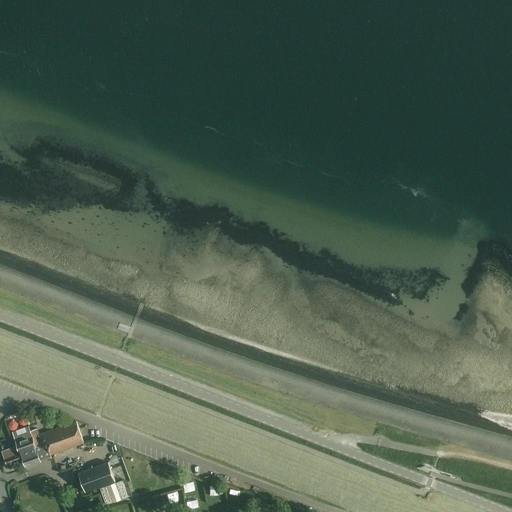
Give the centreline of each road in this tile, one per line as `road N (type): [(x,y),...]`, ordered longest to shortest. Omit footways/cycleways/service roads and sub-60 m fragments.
road 1 (tertiary): [(500,511),(0,316)]
road 2 (unclassified): [(0,410),(22,394),(333,511)]
